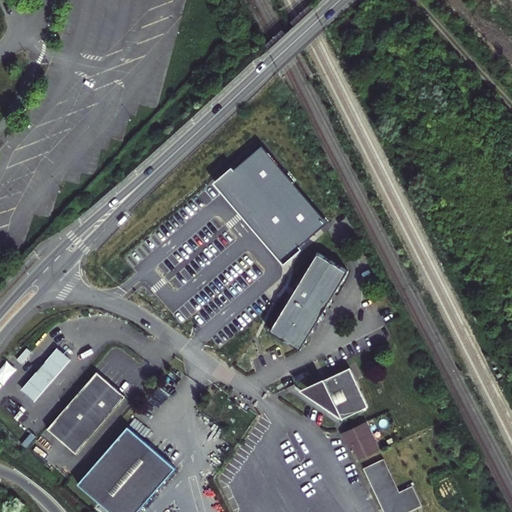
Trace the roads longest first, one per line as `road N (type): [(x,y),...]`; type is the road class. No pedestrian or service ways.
road 1 (secondary): [(0,338),(190,136)]
road 2 (secondary): [(190,136),(83,227),(0,313)]
road 3 (secondary): [(190,136),(339,0)]
road 4 (track): [(414,0),(511,99)]
